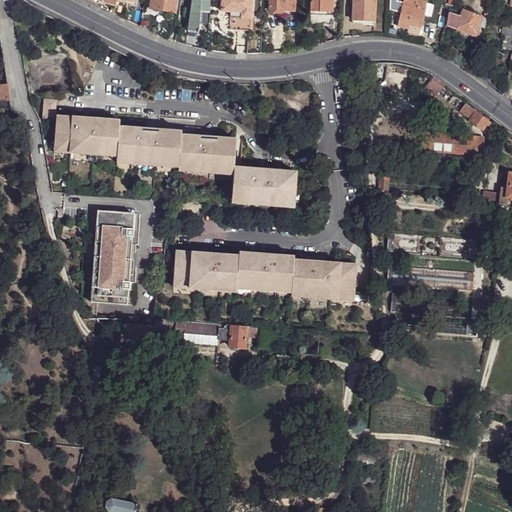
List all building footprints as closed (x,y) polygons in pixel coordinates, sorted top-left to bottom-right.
[(151,0),(151,9),(175,11),(176,0),(151,0)] [(188,31),(199,31),(201,0),(192,0),(189,25),(188,28),(188,31)] [(241,17),(252,18),(252,0),(222,0),(222,11),(231,12),(242,13),(241,17)] [(295,0),(270,0),(270,10),(272,10),(271,13),(283,13),(283,10),(296,11),(295,0)] [(311,0),(310,11),(323,11),(323,15),(333,15),(333,0),(311,0)] [(353,0),(353,20),(373,20),(374,0),(353,0)] [(404,0),(389,0),(389,8),(402,11),(404,1),(404,0)] [(424,5),(404,1),(402,11),(399,25),(409,28),(411,24),(422,27),(427,6),(424,5)] [(465,31),(466,29),(476,32),(479,25),(482,16),(463,9),(455,6),(450,25),(465,31)] [(143,14),(143,10),(135,9),(132,23),(140,27),(143,14)] [(323,11),(310,11),(310,24),(332,25),(333,15),(323,15),(323,11)] [(150,15),(143,14),(140,27),(150,31),(151,24),(149,24),(150,15)] [(253,18),(252,18),(241,17),(231,16),(230,30),(252,31),(253,18)] [(511,25),(504,25),(503,35),(505,36),(502,49),(511,50),(511,25)] [(471,118),(476,112),(433,78),(427,85),(470,120),(471,118)] [(0,102),(10,101),(7,84),(0,85),(0,102)] [(58,100),(47,99),(45,119),(57,120),(58,100)] [(489,122),(476,112),(471,118),(470,120),(483,130),(489,122)] [(122,120),(59,116),(57,148),(119,152),(121,126),(122,120)] [(184,130),(121,126),(119,152),(119,156),(181,161),(183,134),(184,130)] [(422,150),(432,151),(434,132),(424,131),(422,150)] [(434,132),(432,151),(452,153),(454,135),(434,132)] [(238,138),(183,134),(181,161),(181,165),(236,169),(236,166),(238,138)] [(454,135),(452,153),(482,156),(484,138),(454,135)] [(119,152),(57,148),(57,152),(119,156),(119,152)] [(181,161),(119,156),(119,161),(181,165),(181,161)] [(385,159),(384,171),(452,176),(453,165),(385,159)] [(299,171),(236,166),(236,169),(236,173),(234,198),(296,203),(299,171)] [(500,189),(499,195),(497,205),(507,206),(508,197),(511,197),(511,174),(508,174),(506,189),(500,189)] [(388,187),(389,176),(380,175),(378,188),(387,189),(388,187)] [(389,175),(389,176),(388,187),(451,192),(452,180),(389,175)] [(497,205),(499,195),(489,194),(486,210),(496,212),(497,205)] [(296,203),(234,198),(234,202),(296,207),(296,203)] [(97,212),(91,303),(97,303),(103,213),(97,212)] [(133,215),(103,213),(97,303),(126,305),(127,290),(129,291),(129,283),(128,283),(131,237),(132,238),(133,230),(132,230),(133,215)] [(191,251),(175,249),(172,283),(235,288),(235,286),(237,255),(221,253),(221,256),(214,255),(213,261),(197,259),(198,254),(191,253),(191,251)] [(221,253),(191,251),(191,253),(198,254),(197,259),(213,261),(214,255),(221,256),(221,253)] [(254,252),(238,251),(237,255),(235,286),(290,290),(293,259),(293,255),(277,254),(276,256),(269,256),(269,260),(260,260),(261,255),(253,255),(254,252)] [(277,254),(254,252),(253,255),(261,255),(260,260),(269,260),(269,256),(276,256),(277,254)] [(308,260),(293,259),(290,290),(290,292),(352,297),(355,264),(339,262),(339,265),(331,264),(331,270),(315,269),(315,263),(308,263),(308,260)] [(339,262),(308,260),(308,263),(315,263),(315,269),(331,270),(331,264),(339,265),(339,262)] [(472,288),(473,272),(389,267),(388,283),(472,288)] [(156,320),(155,327),(157,327),(157,332),(167,333),(169,321),(157,320),(156,320)] [(186,323),(177,322),(176,332),(185,333),(186,323)] [(219,325),(186,323),(185,333),(184,344),(218,346),(218,339),(219,325)] [(155,327),(120,325),(119,325),(118,342),(155,345),(157,332),(157,327),(155,327)] [(219,325),(218,339),(227,340),(227,338),(231,338),(231,326),(219,325)] [(231,338),(230,347),(245,348),(246,333),(246,327),(231,326),(231,338)] [(356,335),(258,328),(257,334),(257,349),(294,351),(293,354),(317,356),(317,353),(355,356),(356,335)] [(100,394),(103,367),(94,365),(90,393),(100,394)] [(135,511),(137,504),(113,499),(111,498),(105,501),(104,506),(107,511),(135,511)]
